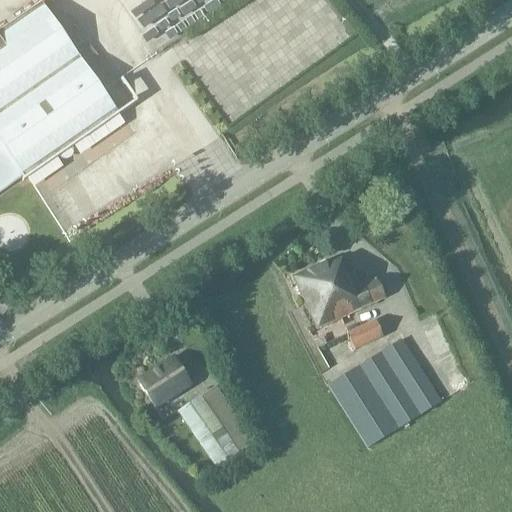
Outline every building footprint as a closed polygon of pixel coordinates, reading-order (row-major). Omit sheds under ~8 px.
[(115,25),(128,17),(118,1),(105,9),(115,25)] [(0,192),(23,177),(24,179),(22,180),(23,182),(121,115),(120,113),(119,115),(42,4),(0,32),(0,192)] [(308,313),(360,289),(346,259),(332,266),(330,263),(293,281),(308,313)] [(376,281),(360,289),(308,313),(317,332),(385,300),(376,281)] [(355,352),(382,339),(375,322),(347,335),(355,352)] [(368,451),(441,405),(402,342),(328,388),(368,451)] [(154,411),(191,387),(175,361),(137,385),(154,411)] [(217,471),(255,445),(215,389),(178,415),(217,471)]
